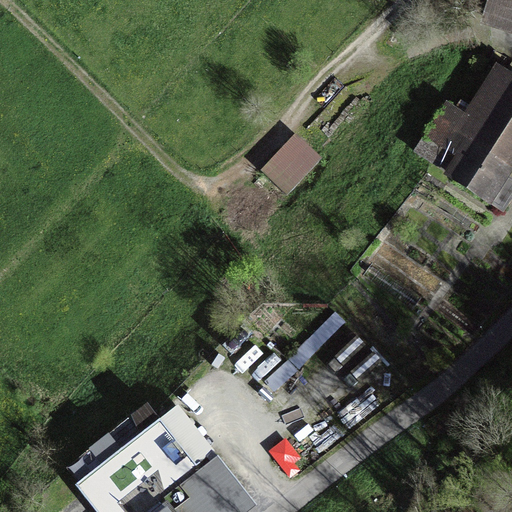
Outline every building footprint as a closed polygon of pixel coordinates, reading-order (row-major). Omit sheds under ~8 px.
[(430,0),(442,10),(451,0),(430,0)] [(511,0),(488,0),(482,21),(511,30),(511,0)] [(511,82),(496,73),(467,120),(445,107),(417,153),(493,200),(511,168),(511,82)] [(303,140),(264,180),(288,203),(327,163),(303,140)] [(166,427),(83,491),(99,511),(232,511),(233,511),(166,427)]
